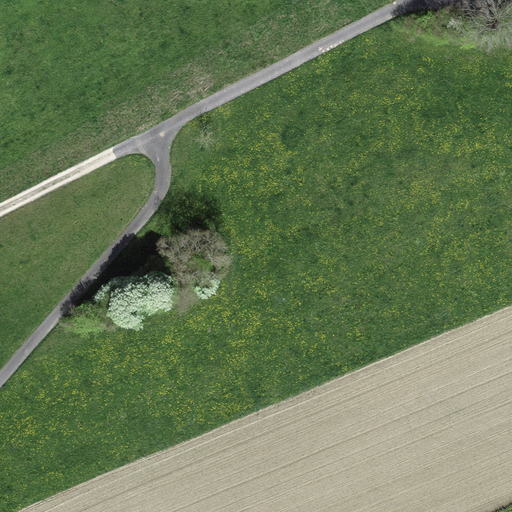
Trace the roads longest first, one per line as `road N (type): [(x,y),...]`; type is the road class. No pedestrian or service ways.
road 1 (track): [(0,379),(153,203),(161,178),(153,134)]
road 2 (track): [(411,0),(153,134)]
road 3 (track): [(0,211),(153,134)]
